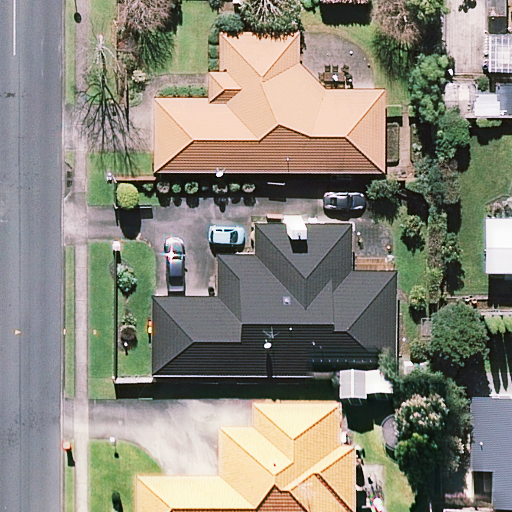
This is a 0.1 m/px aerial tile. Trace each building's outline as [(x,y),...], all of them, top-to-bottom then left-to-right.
[(217,30),(217,68),(207,68),(206,97),(153,97),(153,168),(381,169),(381,88),(323,88),(323,73),(296,73),(296,30),(217,30)] [(511,214),(484,213),(481,274),(511,276),(511,214)] [(349,221),(253,220),(253,251),(217,250),(217,293),(155,292),(154,370),(393,373),(395,268),(349,268),(349,221)] [(511,395),(464,396),(464,468),(489,468),(489,506),(511,505),(511,395)] [(344,454),(345,419),(260,419),(259,440),(225,440),(225,490),(145,489),(144,511),(362,511),(363,454),(344,454)]
